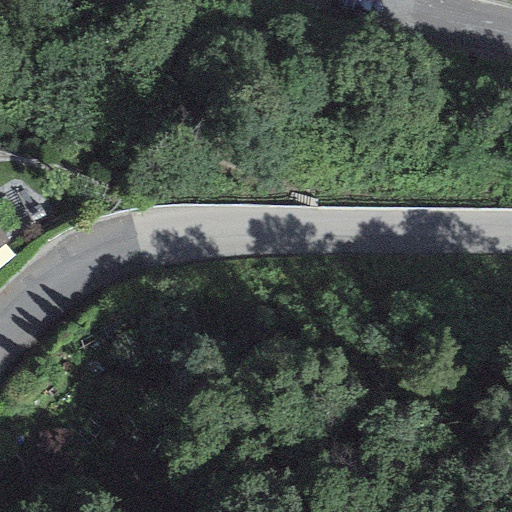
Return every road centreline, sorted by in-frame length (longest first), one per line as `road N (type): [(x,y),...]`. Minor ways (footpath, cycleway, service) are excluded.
road 1 (tertiary): [(0,336),(80,263),(156,236),(511,231)]
road 2 (tertiary): [(511,34),(375,0)]
